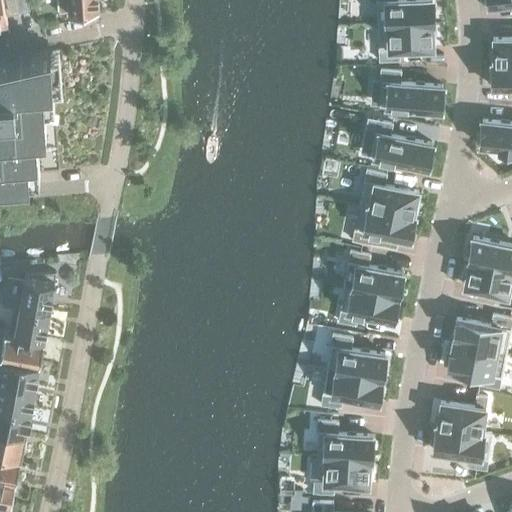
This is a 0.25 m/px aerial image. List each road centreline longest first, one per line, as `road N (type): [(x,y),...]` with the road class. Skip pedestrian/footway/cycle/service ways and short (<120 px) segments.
road 1 (residential): [(114,185),(50,511)]
road 2 (residential): [(400,508),(422,331),(455,196)]
road 3 (residential): [(455,196),(468,103),(468,0)]
road 4 (residential): [(138,20),(114,185)]
road 5 (residential): [(138,20),(0,52)]
